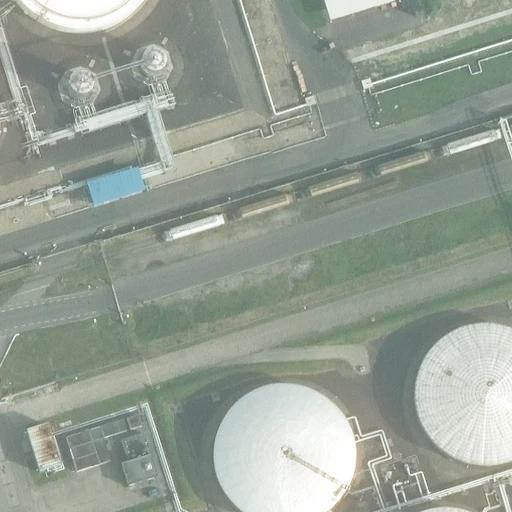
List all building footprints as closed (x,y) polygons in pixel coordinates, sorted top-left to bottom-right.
[(22,0),(27,6),(36,14),(46,21),(57,26),(68,29),(80,31),(92,31),(104,29),(115,26),(126,21),(136,15),(145,7),(150,0),(22,0)] [(323,0),(330,21),(399,2),(398,0),(323,0)] [(147,84),(167,75),(153,46),(134,55),(147,84)] [(74,103),(94,93),(81,68),(62,77),(74,103)] [(86,184),(94,208),(145,191),(137,167),(86,184)] [(511,338),(510,337),(498,334),(485,333),(472,334),(460,338),(449,343),(438,350),(429,359),(422,369),(417,381),(414,393),(413,406),(414,418),(417,430),(422,442),(430,452),(439,461),(449,468),(460,474),(473,477),(485,478),(498,477),(510,474),(511,472),(511,338)] [(355,476),(356,464),(355,452),(351,440),(346,429),(339,420),(331,411),(321,404),(311,399),(299,395),(287,393),(275,394),(264,396),(252,400),(242,406),(233,414),(225,423),(219,433),(214,444),(211,456),(211,468),(212,479),(215,491),(220,502),(227,511),(338,511),(342,509),(348,498),(353,487),(355,476)] [(122,421),(65,439),(76,472),(109,462),(102,439),(125,432),(122,421)] [(46,426),(25,432),(37,473),(59,466),(46,426)] [(127,492),(157,482),(143,438),(120,445),(127,467),(120,469),(127,492)]
